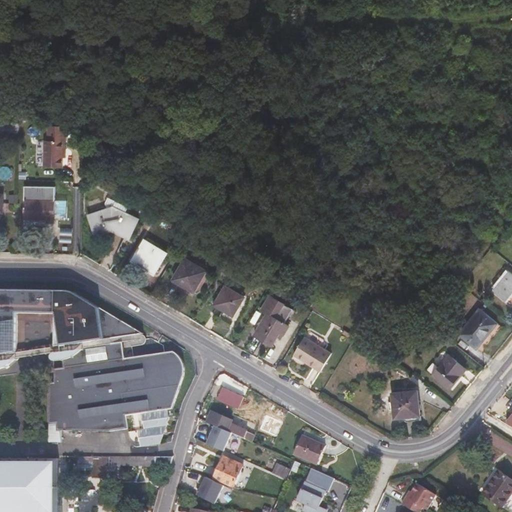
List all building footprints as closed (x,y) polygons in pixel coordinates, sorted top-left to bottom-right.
[(15,123),(5,122),(4,136),(15,136),(15,123)] [(66,125),(48,125),(48,140),(45,140),(44,166),(63,166),(63,149),(66,150),(66,125)] [(55,219),(55,212),(55,200),(55,187),(24,186),(24,216),(35,216),(36,219),(55,219)] [(113,206),(89,215),(95,233),(111,227),(131,236),(139,219),(113,206)] [(169,253),(145,239),(133,258),(157,273),(169,253)] [(207,270),(186,258),(174,279),(194,290),(207,270)] [(511,293),(511,274),(510,272),(495,290),(507,300),(511,293)] [(245,296),(226,285),(215,303),(234,315),(245,296)] [(0,369),(1,370),(8,367),(12,365),(15,363),(18,361),(62,355),(63,355),(65,370),(65,371),(56,372),(56,386),(51,387),(50,416),(49,446),(61,446),(62,435),(110,437),(127,434),(126,420),(148,418),(151,434),(143,435),(145,451),(163,449),(164,448),(164,445),(163,444),(163,440),(165,439),(165,435),(165,434),(166,432),(170,432),(169,424),(172,424),(170,415),(178,414),(181,404),(184,394),(186,388),(188,382),(188,376),(187,372),(186,368),(184,364),(181,361),(178,358),(175,356),(126,363),(123,341),(106,344),(105,343),(101,310),(79,295),(76,294),(70,292),(65,291),(0,289),(0,369)] [(292,309),(270,295),(262,310),(267,313),(255,334),(273,345),(281,332),(284,334),(290,326),(285,322),(292,309)] [(498,323),(480,308),(460,334),(478,348),(498,323)] [(332,353),(305,337),(294,355),(321,371),(332,353)] [(466,369),(449,355),(434,374),(450,387),(460,375),(460,376),(466,369)] [(425,383),(414,374),(409,380),(420,389),(425,383)] [(224,387),(219,400),(239,410),(245,397),(224,387)] [(421,417),(418,392),(394,395),(396,419),(421,417)] [(232,434),(243,438),(246,431),(232,424),(233,421),(213,412),(209,423),(215,426),(232,434)] [(232,434),(215,426),(207,444),(224,452),(232,434)] [(303,437),(295,454),(318,464),(326,447),(303,437)] [(0,458),(0,511),(57,511),(59,460),(0,458)] [(136,468),(136,460),(93,459),(92,480),(98,480),(109,480),(122,480),(122,468),(136,468)] [(165,461),(136,460),(136,468),(165,469),(171,469),(173,461),(165,461)] [(230,465),(221,461),(213,477),(234,487),(243,467),(232,461),(230,465)] [(287,479),(291,469),(278,463),(273,472),(287,479)] [(312,469),(297,501),(305,505),(302,511),(326,511),(327,510),(319,507),(326,491),(328,493),(334,479),(312,469)] [(511,492),(511,479),(499,471),(484,493),(503,506),(511,492)] [(197,496),(215,504),(224,487),(206,478),(197,496)] [(403,503),(417,511),(420,511),(424,507),(428,509),(437,494),(418,483),(412,493),(409,499),(406,498),(403,503)]
